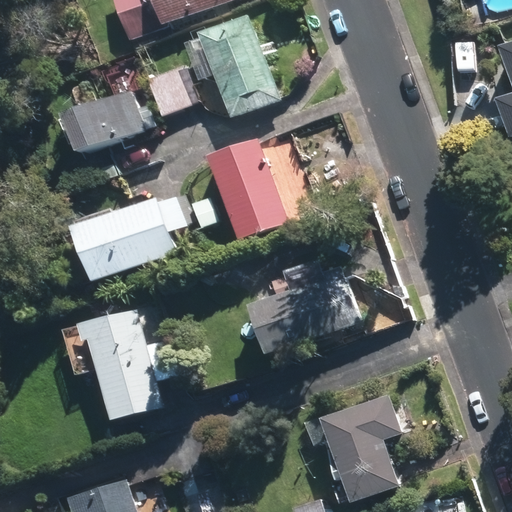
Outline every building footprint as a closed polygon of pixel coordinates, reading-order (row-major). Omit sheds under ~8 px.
[(120,0),(134,39),(246,0),(120,0)] [(255,21),(212,37),(242,116),(285,100),(255,21)] [(101,23),(91,27),(97,42),(107,38),(101,23)] [(192,71),(159,82),(171,115),(204,103),(192,71)] [(136,96),(77,119),(90,152),(149,130),(136,96)] [(264,142),(221,158),(249,236),(292,221),(264,142)] [(167,204),(88,232),(104,277),(183,250),(167,204)] [(349,276),(261,307),(276,350),(364,319),(349,276)] [(150,312),(99,326),(123,415),(163,404),(145,342),(158,338),(150,312)] [(394,401),(332,423),(358,498),(406,481),(389,434),(404,429),(394,401)] [(141,511),(132,485),(87,499),(91,511),(141,511)]
